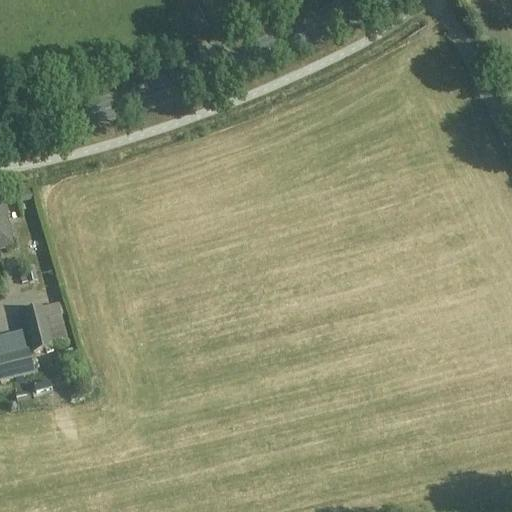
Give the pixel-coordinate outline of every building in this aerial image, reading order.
[(0,251),(13,249),(4,205),(0,206),(0,251)] [(25,271),(25,272),(19,274),(22,286),(28,285),(29,286),(38,284),(34,270),(25,271)] [(58,306),(42,310),(20,315),(31,356),(69,346),(58,306)] [(0,359),(0,385),(35,376),(29,352),(0,359)] [(16,396),(17,404),(28,402),(27,394),(16,396)]
